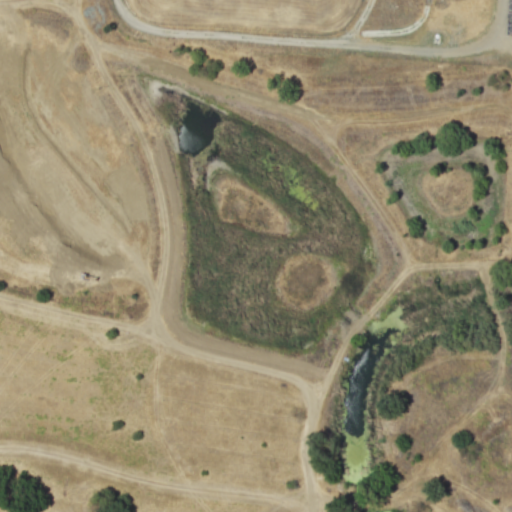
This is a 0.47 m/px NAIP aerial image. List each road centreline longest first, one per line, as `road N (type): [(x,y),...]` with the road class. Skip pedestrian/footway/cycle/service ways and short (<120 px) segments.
road 1 (track): [(370,0),(350,35),(326,46),(143,29),(117,0)]
road 2 (track): [(496,0),(487,45),(461,57),(326,46)]
